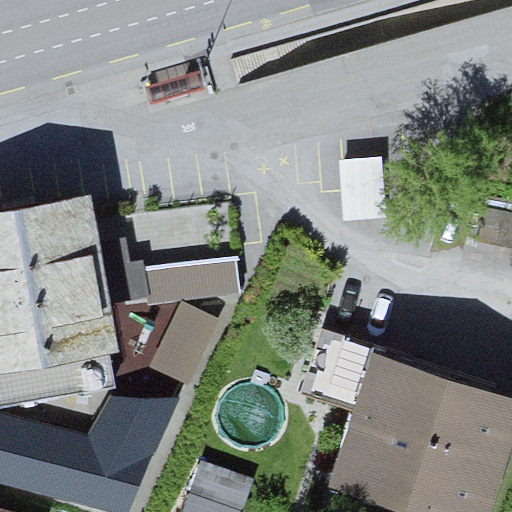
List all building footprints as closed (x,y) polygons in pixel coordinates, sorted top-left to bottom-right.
[(83,202),(0,216),(0,391),(113,371),(83,202)] [(195,378),(223,309),(182,292),(154,361),(195,378)] [(382,360),(328,342),(310,397),(364,414),(382,360)] [(495,401),(382,360),(364,414),(348,462),(463,499),(495,401)] [(89,435),(0,411),(0,476),(122,507),(171,408),(108,402),(89,435)] [(184,511),(239,511),(256,471),(208,452),(184,511)]
